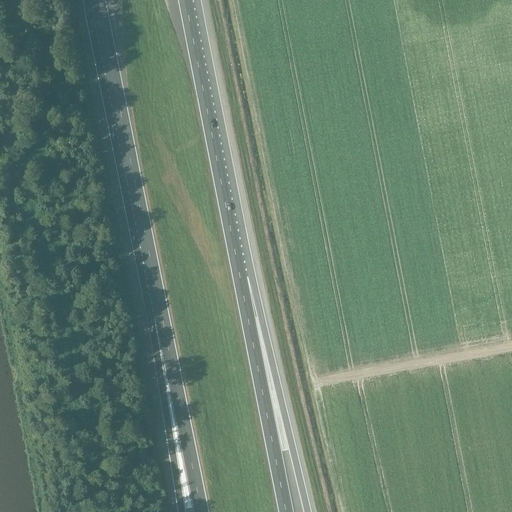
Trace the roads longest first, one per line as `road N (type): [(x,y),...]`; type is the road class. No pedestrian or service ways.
road 1 (motorway): [(97,0),(164,329)]
road 2 (motorway): [(240,279),(185,0)]
road 3 (motorway): [(307,511),(240,279)]
road 4 (motorway): [(286,511),(240,279)]
road 5 (motorway): [(164,329),(201,511)]
road 6 (motorway): [(164,329),(182,511)]
